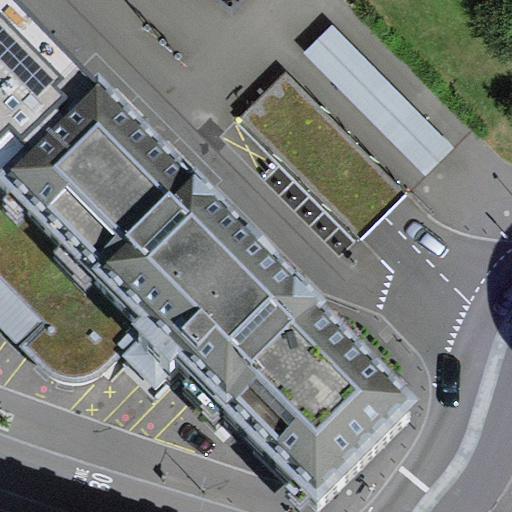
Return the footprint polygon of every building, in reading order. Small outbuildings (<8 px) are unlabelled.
[(203,0),(232,24),(253,0),(203,0)] [(330,27),(302,55),(426,178),(454,151),(330,27)] [(0,195),(3,198),(85,116),(0,30),(0,195)] [(403,201),(279,78),(238,120),(362,243),(403,201)] [(3,198),(0,201),(0,223),(131,354),(288,511),(352,511),(417,447),(85,116),(3,198)] [(131,354),(0,223),(0,334),(49,384),(52,386),(55,389),(63,393),(71,395),(79,395),(87,393),(95,389),(99,385),(101,383),(131,354)] [(66,511),(25,499),(20,511),(66,511)]
